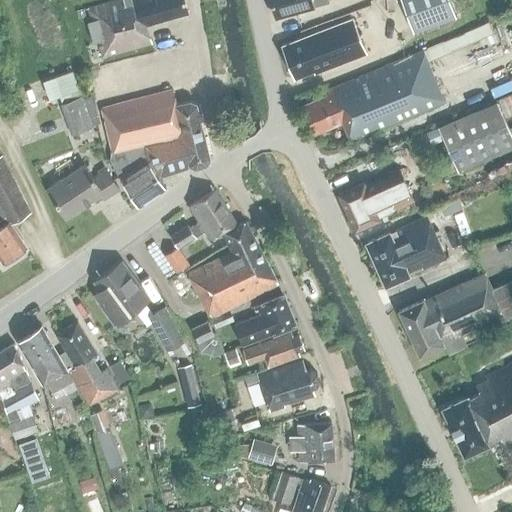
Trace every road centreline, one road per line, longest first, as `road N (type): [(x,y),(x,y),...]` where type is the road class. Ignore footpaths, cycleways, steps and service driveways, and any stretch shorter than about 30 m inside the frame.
road 1 (unclassified): [(464,511),(287,128)]
road 2 (residential): [(333,511),(347,460),(337,398),(279,266),(221,166)]
road 3 (tertiary): [(0,322),(221,166)]
road 4 (residential): [(221,166),(191,0)]
road 5 (tertiary): [(287,128),(256,0)]
